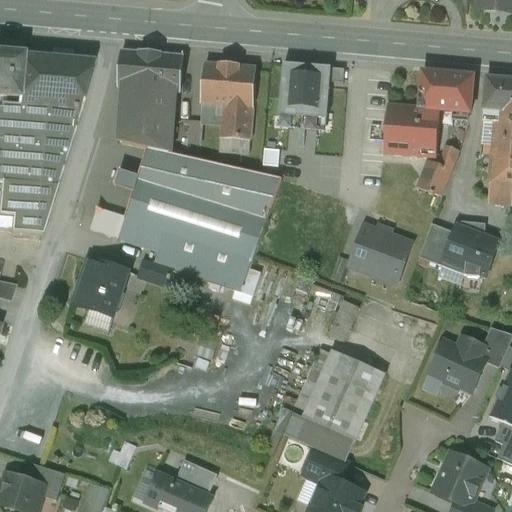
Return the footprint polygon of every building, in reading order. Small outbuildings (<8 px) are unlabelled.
[(511,0),(477,0),(476,12),(511,15),(511,0)] [(23,56),(0,53),(0,98),(6,99),(21,100),(25,57),(25,56),(23,56)] [(184,59),(122,53),(119,89),(124,90),(120,145),(148,150),(170,156),(174,94),(180,95),(184,59)] [(21,100),(6,99),(4,111),(1,110),(1,112),(0,111),(0,184),(56,189),(80,113),(81,109),(80,109),(92,66),(93,66),(93,62),(89,61),(89,62),(25,57),(21,100)] [(256,70),(205,66),(202,106),(223,108),(253,110),(256,70)] [(332,70),(284,66),(280,118),(295,119),(294,131),(311,132),(312,120),(328,122),(332,70)] [(474,78),(423,74),(420,110),(420,111),(440,113),(454,114),(453,121),(468,122),(468,115),(470,115),(474,78)] [(511,81),(486,80),(484,111),(483,123),(496,124),(493,163),(511,164),(511,81)] [(253,110),(223,108),(220,140),(250,142),(253,110)] [(420,110),(396,108),(392,157),(437,161),(440,113),(420,111),(420,110)] [(202,124),(190,123),(188,145),(200,145),(202,124)] [(250,142),(220,140),(219,154),(249,156),(250,142)] [(445,149),(438,167),(427,163),(417,189),(443,199),(460,154),(445,149)] [(170,156),(148,150),(125,222),(126,222),(125,225),(163,237),(252,265),(253,265),(282,181),(170,156)] [(270,150),(268,162),(282,165),(284,153),(270,150)] [(511,164),(493,163),(491,185),(492,185),(490,205),(511,206),(511,164)] [(56,189),(0,184),(0,216),(12,218),(11,234),(41,237),(56,189)] [(125,222),(105,216),(97,220),(92,234),(119,242),(125,225),(126,222),(125,222)] [(476,226),(460,224),(459,230),(457,229),(455,235),(442,269),(465,278),(465,279),(481,281),(481,277),(486,279),(500,245),(475,235),(476,226)] [(163,237),(125,225),(119,242),(158,255),(163,237)] [(364,225),(347,271),(398,291),(415,244),(364,225)] [(455,235),(432,227),(419,260),(442,269),(455,235)] [(252,265),(163,237),(158,255),(154,266),(173,273),(173,274),(225,290),(229,278),(246,283),(252,265)] [(128,276),(89,263),(75,306),(114,319),(128,276)] [(154,266),(145,263),(139,280),(168,290),(173,274),(173,273),(154,266)] [(13,287),(0,284),(0,300),(8,303),(13,287)] [(345,300),(334,338),(354,343),(364,306),(345,300)] [(511,343),(511,337),(491,331),(483,349),(492,353),(486,365),(500,371),(511,343)] [(463,340),(458,351),(444,345),(430,375),(447,383),(446,385),(459,390),(459,389),(473,395),(486,365),(492,353),(483,349),(463,340)] [(384,377),(333,354),(304,420),(355,443),(384,377)] [(511,373),(491,419),(511,428),(511,373)] [(511,429),(503,450),(511,453),(511,429)] [(511,453),(503,450),(498,448),(494,459),(511,466),(511,453)] [(348,466),(315,451),(304,477),(323,486),(311,511),(361,511),(357,510),(364,495),(340,484),(348,466)] [(464,461),(452,456),(434,496),(457,506),(453,511),(490,511),(472,504),(487,471),(475,466),(472,458),(464,461)] [(185,463),(176,485),(209,500),(219,478),(185,463)] [(65,477),(31,466),(26,482),(45,488),(42,498),(57,503),(65,477)] [(26,482),(8,477),(4,488),(1,490),(0,492),(0,506),(17,511),(32,511),(36,503),(40,505),(42,498),(45,488),(26,482)] [(176,485),(158,478),(146,505),(161,511),(203,511),(209,500),(176,485)]
